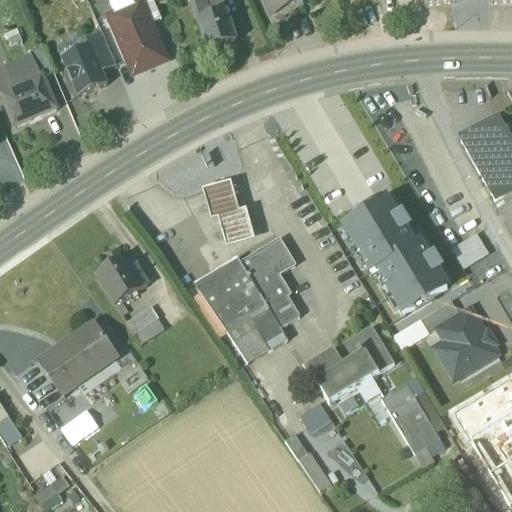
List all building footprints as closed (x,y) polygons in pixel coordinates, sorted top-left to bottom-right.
[(130,0),(121,0),(110,5),(115,17),(108,20),(134,79),(167,64),(150,27),(141,6),(134,9),(130,0)] [(152,0),(130,0),(134,9),(141,6),(150,27),(161,22),(152,0)] [(190,0),(198,23),(210,19),(203,0),(190,0)] [(221,0),(203,0),(210,19),(226,14),(221,0)] [(264,0),(272,19),(307,4),(305,0),(264,0)] [(424,0),(426,9),(452,6),(450,0),(424,0)] [(210,19),(198,23),(208,54),(236,45),(226,14),(210,19)] [(102,36),(86,43),(89,51),(90,50),(101,76),(102,75),(116,69),(102,36)] [(89,51),(62,62),(79,101),(108,88),(102,75),(101,76),(90,50),(89,51)] [(0,72),(0,96),(0,97),(39,81),(30,60),(0,72)] [(39,81),(0,97),(15,130),(56,113),(42,79),(39,81)] [(511,132),(504,119),(497,123),(511,149),(511,132)] [(511,197),(511,149),(497,123),(461,144),(497,207),(511,197)] [(231,186),(202,194),(211,225),(218,223),(226,252),(255,244),(247,213),(240,215),(231,186)] [(511,197),(497,207),(496,207),(511,234),(511,197)] [(377,273),(415,250),(404,233),(409,230),(402,219),(398,222),(387,204),(344,230),(372,276),(377,273)] [(452,251),(464,273),(489,259),(477,237),(452,251)] [(280,244),(252,261),(262,279),(278,306),(287,301),(291,299),(279,279),(283,276),(283,277),(295,270),(280,244)] [(415,250),(377,273),(404,318),(447,292),(436,275),(441,272),(434,261),(430,263),(420,247),(415,250)] [(252,261),(241,267),(252,285),(262,279),(252,261)] [(123,262),(96,279),(116,310),(121,306),(148,289),(136,269),(130,273),(123,262)] [(241,267),(239,264),(195,290),(248,369),(288,345),(281,333),(252,285),(241,267)] [(278,306),(262,279),(252,285),(281,333),(300,322),(287,301),(278,306)] [(127,316),(121,306),(116,310),(122,319),(127,316)] [(452,306),(421,324),(394,341),(402,355),(438,333),(460,320),(452,306)] [(152,310),(126,326),(134,338),(159,322),(152,310)] [(438,333),(445,343),(434,350),(455,384),(465,378),(497,358),(470,313),(460,320),(438,333)] [(159,322),(134,338),(141,350),(166,334),(159,322)] [(94,327),(64,348),(67,352),(41,369),(63,400),(80,388),(77,383),(113,358),(105,346),(106,345),(94,327)] [(372,331),(304,373),(313,389),(317,387),(329,408),(395,368),(372,331)] [(440,443),(407,388),(381,403),(414,458),(424,452),(440,443)] [(323,407),(312,414),(319,425),(310,431),(325,455),(345,443),(323,407)] [(0,438),(7,449),(19,442),(0,409),(0,438)] [(308,458),(295,438),(285,445),(298,465),(308,458)] [(440,443),(424,452),(430,461),(445,452),(440,443)] [(60,482),(35,501),(43,511),(51,511),(71,496),(60,482)]
